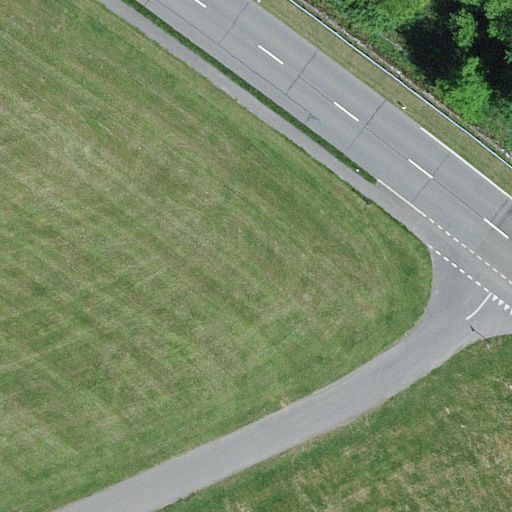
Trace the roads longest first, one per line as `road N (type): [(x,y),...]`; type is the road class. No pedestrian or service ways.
road 1 (track): [(108,511),(396,370),(511,277)]
road 2 (primary): [(511,242),(189,0)]
